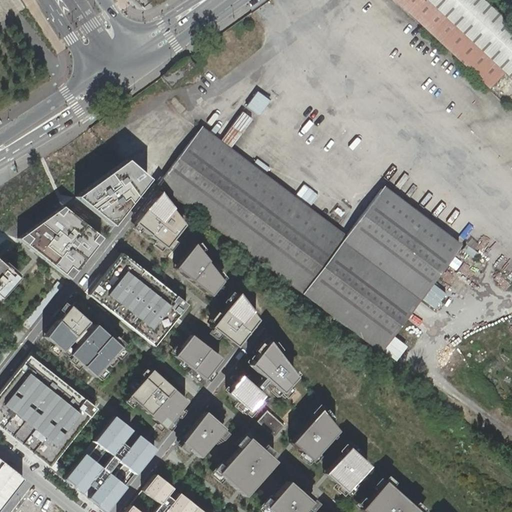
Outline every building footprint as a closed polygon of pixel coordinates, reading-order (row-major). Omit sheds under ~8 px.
[(511,28),(481,0),(394,0),(488,88),(504,72),(511,79),(511,28)] [(188,57),(161,77),(170,87),(196,67),(188,57)] [(201,126),(196,132),(341,241),(345,235),(201,126)] [(341,241),(196,132),(156,184),(161,187),(301,293),(379,353),(380,352),(392,336),(459,246),(381,188),(345,235),(341,241)] [(82,136),(69,155),(98,176),(111,157),(82,136)] [(143,159),(137,165),(152,179),(157,173),(143,159)] [(125,160),(75,197),(111,225),(148,178),(125,160)] [(161,187),(155,187),(127,223),(162,250),(169,250),(188,226),(161,187)] [(100,238),(61,207),(18,239),(68,279),(100,238)] [(226,276),(200,241),(194,244),(174,267),(210,294),(220,281),(226,276)] [(186,303),(120,252),(87,295),(153,346),(186,303)] [(0,264),(0,295),(15,278),(0,264)] [(433,309),(445,293),(431,284),(420,299),(433,309)] [(255,316),(235,289),(205,326),(231,348),(255,316)] [(118,348),(67,306),(42,337),(64,356),(66,354),(91,376),(118,348)] [(297,371),(268,333),(242,365),(275,394),(292,377),(297,371)] [(217,359),(186,334),(168,357),(199,382),(217,359)] [(406,347),(392,336),(380,352),(394,363),(406,347)] [(93,408),(27,356),(0,389),(0,423),(50,463),(93,408)] [(186,403),(150,371),(126,396),(163,429),(186,403)] [(263,395),(240,375),(226,392),(249,411),(263,395)] [(397,410),(402,403),(393,396),(388,403),(397,410)] [(342,431),(324,407),(296,435),(266,408),(251,425),(283,450),(289,443),(313,463),(342,431)] [(222,429),(202,411),(178,441),(196,458),(222,429)] [(153,449),(112,417),(92,442),(96,445),(86,457),(82,454),(63,479),(104,511),(124,487),(120,484),(130,471),(134,474),(153,449)] [(273,461),(246,437),(214,473),(241,496),(273,461)] [(366,466),(343,446),(317,476),(340,496),(366,466)] [(0,508),(24,478),(0,459),(0,508)] [(170,487),(153,474),(122,511),(200,511),(180,496),(175,503),(164,495),(170,487)] [(298,511),(308,501),(285,481),(262,507),(267,511),(298,511)] [(410,511),(380,485),(359,508),(363,511),(410,511)]
